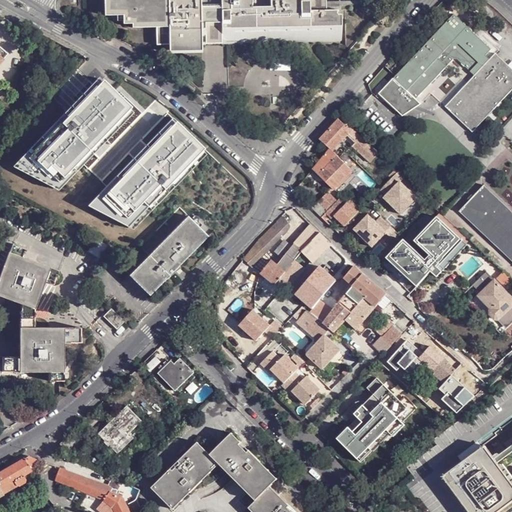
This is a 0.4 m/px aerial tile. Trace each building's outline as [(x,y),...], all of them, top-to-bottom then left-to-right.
[(342,18),(338,18),(338,15),(339,15),(339,13),(327,13),(326,0),(221,0),(221,4),(216,4),(216,0),(209,0),(210,5),(201,5),(201,0),(104,0),(105,19),(124,18),(124,28),(133,27),(133,31),(157,30),(157,48),(170,47),(170,57),(203,56),(203,47),(207,47),(207,46),(222,46),(222,49),(266,48),(343,46),(342,18)] [(474,64),(482,57),(485,53),(491,48),(453,11),(393,76),(410,93),(452,48),(458,49),(474,64)] [(457,57),(474,74),(479,69),(474,64),(458,49),(452,48),(410,93),(415,98),(453,57),(457,57)] [(511,68),(495,52),(474,74),(445,105),(472,131),(511,88),(511,68)] [(482,57),(474,64),(479,69),(486,61),(482,57)] [(85,98),(20,165),(58,184),(129,112),(131,109),(118,97),(116,99),(97,80),(82,96),(85,98)] [(85,98),(82,96),(12,167),(58,191),(133,115),(129,112),(58,184),(20,165),(85,98)] [(348,128),(339,119),(320,140),(330,149),(347,130),(350,128),(349,127),(348,128)] [(205,157),(201,154),(134,224),(96,204),(173,127),(188,142),(191,139),(172,120),(88,206),(134,230),(205,157)] [(134,224),(201,154),(204,151),(191,139),(188,142),(173,127),(96,204),(134,224)] [(350,128),(347,130),(355,138),(358,135),(350,128)] [(378,153),(358,135),(355,138),(350,143),(370,161),(378,153)] [(353,170),(330,149),(330,150),(313,169),(334,190),(353,170)] [(405,178),(399,173),(382,190),(387,196),(385,198),(402,214),(418,198),(401,182),(405,178)] [(301,183),(295,190),(297,192),(303,184),(301,183)] [(511,210),(485,184),(459,211),(511,262),(511,210)] [(313,210),(322,219),(327,214),(328,215),(333,219),(335,217),(346,227),(357,215),(347,205),(344,207),(339,201),(337,203),(327,194),(313,210)] [(210,199),(199,210),(220,231),(231,220),(210,199)] [(349,203),(347,205),(357,215),(359,213),(349,203)] [(394,242),(400,236),(381,217),(376,223),(368,215),(354,230),(372,247),(386,233),(394,242)] [(188,216),(187,217),(208,238),(209,237),(201,229),(188,216)] [(208,238),(187,217),(129,275),(150,295),(165,281),(179,266),(208,238)] [(466,244),(438,217),(410,246),(404,240),(390,255),(420,284),(431,272),(435,276),(437,278),(445,270),(442,268),(466,244)] [(251,252),(244,261),(248,265),(289,226),(282,220),(263,238),(251,252)] [(332,245),(320,233),(319,234),(310,243),(303,251),(302,252),(314,265),(332,245)] [(12,244),(9,253),(22,257),(25,249),(12,244)] [(302,252),(303,251),(295,244),(283,259),(278,266),(285,273),(293,265),(302,252)] [(0,295),(20,304),(35,309),(45,282),(51,268),(22,257),(9,253),(0,276),(0,295)] [(420,284),(390,255),(387,258),(417,287),(420,284)] [(285,273),(278,266),(271,260),(261,274),(277,286),(280,281),(285,273)] [(300,271),(293,265),(285,273),(280,281),(287,286),(300,271)] [(179,266),(165,281),(181,269),(179,266)] [(58,271),(51,268),(45,282),(53,285),(58,271)] [(314,309),(337,282),(320,268),(318,270),(310,279),(297,295),(312,308),(314,309)] [(364,276),(354,268),(351,272),(345,279),(354,287),(364,276)] [(511,299),(495,279),(488,270),(474,282),(482,291),(494,304),(489,308),(488,310),(488,314),(492,318),(496,319),(497,318),(502,314),(510,323),(511,320),(511,309),(510,307),(511,305),(511,299)] [(511,282),(511,281),(502,272),(496,278),(506,288),(511,282)] [(364,296),(374,285),(364,276),(354,287),(364,296)] [(280,281),(277,286),(283,291),(287,286),(280,281)] [(366,299),(376,308),(387,296),(374,285),(364,296),(363,296),(366,299)] [(340,304),(350,312),(363,296),(364,296),(354,287),(340,304)] [(494,304),(482,291),(478,294),(489,308),(494,304)] [(350,312),(352,314),(353,314),(356,312),(366,299),(363,296),(350,312)] [(365,321),(376,308),(366,299),(356,312),(365,321)] [(20,304),(20,319),(35,319),(35,309),(20,304)] [(337,330),(346,321),(346,320),(352,314),(350,312),(340,304),(336,311),(325,324),(335,332),(337,330)] [(104,316),(117,329),(125,322),(112,308),(104,316)] [(307,312),(302,308),(296,314),(301,317),(307,312)] [(241,325),(259,340),(267,330),(275,337),(284,327),(276,320),(272,325),(255,309),(241,325)] [(310,313),(307,312),(301,317),(298,320),(322,339),(325,335),(330,329),(325,324),(310,313)] [(346,320),(346,321),(356,331),(365,321),(356,312),(353,314),(352,314),(346,320)] [(510,323),(502,314),(497,318),(505,327),(510,323)] [(20,327),(35,327),(35,319),(20,319),(20,327)] [(395,325),(389,320),(377,333),(381,336),(383,338),(394,326),(395,325)] [(403,335),(394,326),(383,338),(392,346),(403,335)] [(64,328),(35,327),(20,327),(20,358),(20,372),(49,372),(64,372),(64,341),(64,328)] [(82,328),(64,328),(64,341),(81,341),(82,328)] [(337,330),(335,332),(341,339),(343,336),(337,330)] [(342,348),(325,335),(322,339),(310,354),(327,367),(342,348)] [(383,338),(381,336),(373,345),(383,355),(392,346),(383,338)] [(451,354),(437,341),(431,347),(444,359),(451,354)] [(274,349),(281,356),(286,350),(279,343),(274,349)] [(444,359),(431,347),(420,359),(433,371),(443,361),(444,359)] [(276,372),(287,382),(298,372),(301,368),(288,354),(283,359),(275,351),(263,363),(271,371),(274,369),(276,372)] [(306,363),(299,355),(297,357),(302,362),(299,365),(301,368),(306,363)] [(20,358),(3,358),(4,372),(20,372),(20,358)] [(158,374),(176,391),(194,373),(180,359),(175,365),(171,361),(158,374)] [(443,361),(433,371),(436,374),(445,364),(443,361)] [(476,376),(460,362),(456,367),(472,380),(476,376)] [(64,372),(49,372),(49,380),(64,380),(64,372)] [(298,372),(285,385),(293,393),(295,391),(301,396),(308,404),(323,390),(309,376),(305,379),(298,372)] [(378,376),(368,386),(374,393),(335,432),(358,455),(387,426),(392,430),(396,434),(407,423),(405,420),(402,418),(410,409),(401,400),(378,376)] [(472,380),(469,383),(478,391),(479,392),(488,384),(476,376),(472,380)] [(418,407),(406,395),(401,400),(410,409),(402,418),(405,420),(418,407)] [(455,401),(462,409),(467,403),(466,402),(460,396),(455,401)] [(97,437),(118,460),(137,441),(130,434),(142,422),(128,407),(97,437)] [(201,436),(156,480),(177,502),(223,455),(260,494),(251,503),(260,511),(303,511),(272,479),(281,471),(235,425),(213,447),(201,436)] [(392,430),(387,426),(358,455),(362,459),(392,430)] [(511,511),(511,444),(494,457),(484,444),(442,475),(469,511),(511,511)] [(37,461),(29,457),(25,459),(31,469),(37,461)] [(31,469),(25,459),(0,474),(0,489),(14,481),(23,475),(32,470),(31,469)] [(109,485),(60,470),(56,480),(71,486),(72,485),(106,499),(97,509),(100,511),(129,511),(122,497),(111,494),(113,488),(109,486),(109,485)] [(26,480),(23,475),(14,481),(16,485),(19,486),(26,482),(26,480)]
